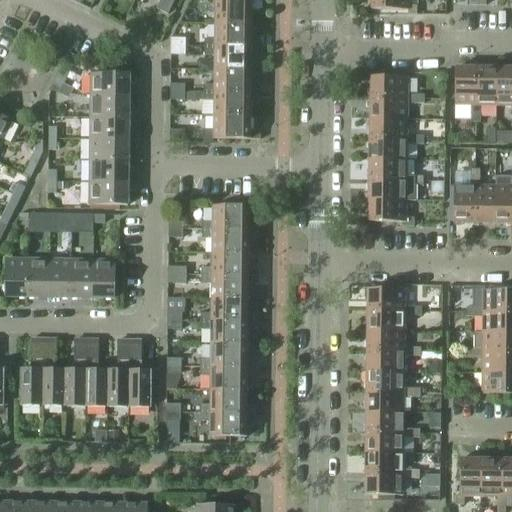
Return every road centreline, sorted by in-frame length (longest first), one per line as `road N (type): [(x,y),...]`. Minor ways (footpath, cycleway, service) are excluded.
road 1 (residential): [(0,323),(136,326),(146,318),(153,167)]
road 2 (residential): [(314,511),(319,263)]
road 3 (residential): [(153,167),(153,59),(29,0)]
road 4 (residential): [(321,51),(437,53),(455,42),(511,42)]
road 5 (residential): [(511,265),(319,263)]
road 6 (residential): [(153,167),(320,170)]
